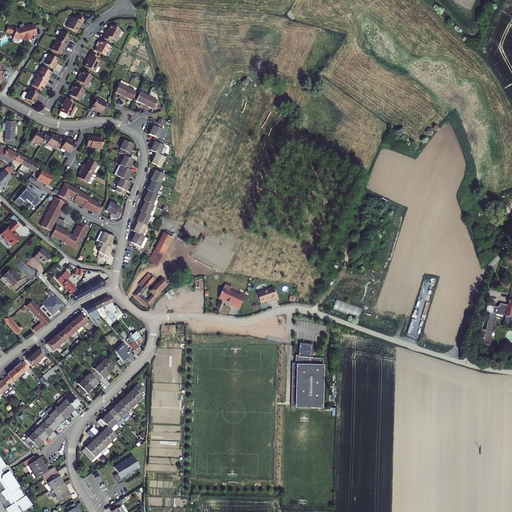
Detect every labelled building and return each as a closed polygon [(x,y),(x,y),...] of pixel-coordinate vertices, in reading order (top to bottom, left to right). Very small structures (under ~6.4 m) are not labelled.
[(84,20),(77,16),(75,19),(71,17),(66,27),(76,33),(79,26),(80,26),(84,20)] [(119,30),(109,24),(106,31),(105,30),(101,37),(109,41),(110,38),(114,40),(119,30)] [(20,30),(7,27),(6,32),(13,35),(13,37),(14,38),(18,39),(23,38),(24,44),(29,43),(28,39),(31,39),(30,35),(36,34),(35,30),(34,26),(20,29),(20,30)] [(59,31),(54,40),(65,46),(67,43),(65,42),(67,39),(69,36),(59,31)] [(65,46),(54,40),(50,49),(59,55),(62,49),(63,49),(65,46)] [(109,46),(97,40),(96,43),(97,44),(96,47),(94,50),(104,55),(109,46)] [(96,56),(89,52),(85,59),(87,59),(83,66),(93,71),(98,61),(95,59),(96,56)] [(43,54),(39,62),(53,69),(55,66),(53,65),(55,62),(56,59),(47,54),(46,55),(44,54),(43,54)] [(40,67),(35,76),(46,82),(48,79),(46,78),(49,72),(40,67)] [(79,74),(78,77),(76,80),(86,86),(91,76),(79,70),(77,73),(79,74)] [(46,82),(35,76),(30,85),(40,90),(41,88),(43,84),(44,85),(46,82)] [(118,96),(121,98),(127,86),(119,82),(114,91),(119,93),(118,96)] [(72,89),(70,91),(68,95),(78,100),(83,90),(72,84),(70,88),(72,89)] [(127,86),(121,98),(124,100),(126,96),(130,99),(135,90),(127,86)] [(39,95),(28,89),(26,93),(23,92),(22,92),(20,96),(20,98),(23,99),(23,98),(33,103),(34,100),(36,97),(37,98),(39,95)] [(141,107),(147,96),(139,91),(134,100),(139,103),(138,106),(141,107)] [(149,91),(147,96),(141,107),(145,109),(146,106),(151,108),(152,106),(154,102),(155,100),(154,99),(155,97),(154,94),(152,93),(149,91)] [(72,101),(65,97),(61,104),(60,106),(61,107),(59,111),(59,112),(58,114),(58,116),(63,118),(65,118),(66,115),(69,117),(74,107),(71,104),(72,101)] [(105,103),(95,98),(89,109),(93,111),(93,110),(96,111),(100,113),(105,103)] [(154,137),(159,140),(163,132),(160,130),(160,129),(159,129),(161,125),(156,122),(153,120),(151,124),(152,125),(150,128),(148,134),(154,137)] [(5,131),(4,144),(13,144),(15,123),(6,123),(5,125),(2,125),(2,130),(5,131)] [(40,145),(46,134),(43,132),(42,134),(40,132),(36,130),(31,140),(40,145)] [(55,148),(62,137),(58,135),(58,137),(55,135),(51,133),(46,143),(55,148)] [(90,147),(101,148),(102,136),(94,136),(94,135),(87,135),(86,146),(90,146),(90,147)] [(67,157),(70,152),(76,141),(73,139),(72,141),(69,139),(66,137),(61,147),(65,150),(62,155),(67,157)] [(161,145),(162,141),(159,140),(154,137),(152,141),(153,141),(152,145),(149,150),(154,152),(161,156),(165,148),(162,147),(162,146),(161,145)] [(120,149),(118,153),(123,155),(127,157),(128,153),(127,152),(129,149),(131,144),(123,140),(118,148),(120,149)] [(0,146),(0,152),(3,155),(15,161),(18,156),(6,149),(1,145),(0,146)] [(153,158),(152,159),(150,162),(159,167),(164,157),(161,156),(154,152),(152,157),(153,158)] [(19,154),(18,156),(15,161),(23,165),(26,160),(23,158),(23,157),(19,154)] [(127,157),(123,155),(118,165),(120,166),(128,170),(130,165),(129,164),(130,163),(132,159),(127,157)] [(1,162),(11,169),(13,166),(3,158),(2,160),(1,162)] [(96,164),(87,159),(84,165),(82,164),(80,167),(91,173),(96,164)] [(38,173),(39,170),(38,169),(39,167),(26,160),(23,165),(38,173)] [(115,175),(120,177),(127,181),(129,176),(127,175),(128,174),(130,171),(128,170),(120,166),(115,175)] [(91,173),(80,167),(79,170),(80,171),(79,174),(77,177),(86,182),(88,183),(90,182),(94,175),(91,173)] [(49,185),(53,174),(41,169),(36,180),(49,185)] [(163,174),(153,169),(150,174),(152,175),(151,176),(149,179),(158,183),(163,174)] [(0,189),(10,178),(3,171),(0,173),(0,189)] [(18,174),(29,181),(31,182),(34,178),(32,176),(30,178),(20,171),(18,174)] [(127,181),(120,177),(116,186),(117,187),(115,191),(124,195),(125,191),(124,190),(126,187),(128,182),(127,181)] [(158,183),(149,179),(147,184),(148,185),(148,186),(146,189),(156,194),(158,195),(160,192),(159,190),(157,189),(159,184),(158,183)] [(61,190),(59,194),(66,198),(68,194),(71,195),(73,193),(75,195),(78,191),(79,189),(75,187),(66,182),(62,190),(61,190)] [(28,189),(16,203),(21,207),(27,200),(35,208),(42,201),(28,189)] [(151,204),(156,194),(146,189),(144,194),(145,195),(144,197),(143,200),(151,204)] [(84,194),(78,191),(75,195),(73,199),(78,201),(78,200),(80,201),(79,202),(83,204),(88,196),(89,195),(85,193),(84,194)] [(64,201),(54,195),(52,199),(53,200),(49,208),(57,213),(59,208),(58,208),(60,205),(61,205),(64,201)] [(91,200),(91,198),(88,196),(83,204),(82,206),(87,208),(87,207),(90,209),(90,210),(98,214),(102,207),(98,205),(99,204),(91,200)] [(148,214),(152,205),(151,204),(143,200),(140,205),(142,205),(141,207),(139,210),(148,214)] [(105,210),(110,212),(113,214),(113,215),(115,217),(120,208),(117,207),(118,206),(109,201),(105,210)] [(57,213),(49,208),(42,220),(41,219),(39,223),(48,228),(51,224),(50,223),(52,220),(53,221),(57,213)] [(144,225),(149,215),(148,214),(139,210),(137,215),(138,216),(138,217),(136,221),(144,225)] [(19,225),(13,220),(1,233),(4,237),(8,241),(8,240),(13,245),(17,240),(20,236),(14,230),(19,225)] [(141,235),(146,226),(144,225),(136,221),(134,226),(135,226),(134,228),(132,231),(133,231),(141,235)] [(72,230),(70,234),(79,239),(81,236),(80,235),(83,229),(84,230),(86,226),(79,222),(77,225),(75,224),(74,227),(73,229),(74,229),(73,231),(72,230)] [(54,224),(49,233),(53,236),(54,234),(62,239),(66,232),(67,231),(62,228),(62,229),(58,227),(59,226),(54,224)] [(138,245),(143,236),(141,235),(133,231),(131,236),(132,237),(131,238),(130,241),(138,245)] [(68,234),(69,233),(66,232),(62,239),(61,241),(65,243),(66,242),(75,247),(79,239),(70,234),(69,235),(68,234)] [(110,242),(111,241),(112,237),(104,233),(99,242),(102,244),(109,247),(111,243),(110,242)] [(172,240),(162,235),(155,252),(164,256),(172,240)] [(106,257),(108,253),(111,248),(109,247),(102,244),(97,252),(99,253),(97,256),(106,261),(108,257),(106,257)] [(41,248),(34,257),(37,259),(37,258),(44,264),(51,255),(41,248)] [(18,279),(8,269),(1,275),(11,285),(18,279)] [(70,275),(65,270),(56,279),(69,294),(74,290),(75,289),(66,279),(70,275)] [(133,297),(146,308),(167,285),(161,279),(150,291),(152,292),(148,296),(150,298),(147,301),(141,295),(154,280),(148,275),(138,286),(139,287),(136,290),(138,292),(133,297)] [(99,287),(104,285),(100,278),(80,289),(76,291),(74,290),(69,294),(70,295),(71,294),(75,300),(99,287)] [(231,288),(226,286),(219,300),(233,306),(232,307),(240,311),(246,299),(230,291),(231,288)] [(273,289),(258,294),(261,304),(270,301),(270,302),(278,300),(274,289),(273,289)] [(505,316),(504,320),(503,324),(510,325),(511,312),(511,290),(509,290),(506,306),(499,304),(498,307),(498,306),(497,308),(493,307),(491,314),(495,315),(505,316)] [(116,308),(114,309),(111,301),(110,298),(108,295),(100,299),(104,306),(108,312),(110,311),(116,317),(120,313),(116,308)] [(61,305),(54,297),(44,306),(51,314),(61,305)] [(337,298),(334,308),(360,317),(363,307),(337,298)] [(104,306),(100,299),(93,302),(97,310),(99,314),(103,319),(107,316),(111,323),(117,319),(116,317),(110,311),(108,312),(104,306)] [(34,316),(40,311),(31,301),(25,306),(34,316)] [(91,317),(99,314),(97,310),(93,302),(82,307),(83,308),(84,310),(97,327),(98,329),(100,327),(93,317),(92,318),(91,317)] [(493,307),(487,306),(485,313),(489,314),(486,331),(479,330),(478,337),(481,337),(480,344),(490,346),(495,319),(495,315),(491,314),(493,307)] [(40,311),(34,316),(40,322),(32,329),(34,332),(42,326),(48,320),(40,311)] [(75,318),(81,325),(87,320),(81,313),(75,318)] [(83,327),(81,325),(75,318),(70,323),(76,330),(78,332),(83,327)] [(19,332),(7,319),(3,320),(5,323),(15,335),(19,332)] [(70,335),(76,330),(70,323),(64,328),(70,335)] [(64,340),(70,335),(64,328),(58,333),(64,340)] [(53,338),(59,345),(64,340),(58,333),(53,338)] [(131,337),(136,343),(141,339),(136,333),(131,337)] [(47,343),(53,350),(59,345),(53,338),(51,340),(47,343)] [(129,344),(134,350),(138,347),(133,341),(129,344)] [(313,345),(300,344),(299,345),(298,357),(297,357),(296,363),(292,363),(291,406),(322,407),(322,367),(322,358),(312,358),(313,346),(313,345)] [(121,359),(123,361),(129,356),(121,346),(115,351),(121,359)] [(38,349),(33,354),(39,360),(44,355),(38,349)] [(33,365),(39,360),(33,354),(27,359),(33,365)] [(104,359),(99,364),(109,373),(114,368),(113,367),(115,365),(109,358),(106,361),(104,359)] [(20,375),(25,371),(29,367),(23,361),(20,363),(19,363),(14,368),(20,375)] [(103,379),(109,373),(99,364),(94,369),(96,371),(93,373),(100,380),(102,378),(103,379)] [(57,371),(53,367),(49,371),(44,375),(47,379),(57,371)] [(12,383),(20,375),(14,368),(8,373),(9,374),(6,376),(12,383)] [(89,374),(84,379),(93,389),(98,383),(97,382),(100,380),(93,373),(91,375),(89,374)] [(9,385),(12,383),(6,376),(0,381),(0,388),(3,392),(9,386),(9,385)] [(87,394),(93,389),(84,379),(78,385),(79,386),(77,389),(83,396),(86,393),(87,394)] [(128,392),(138,402),(143,397),(140,393),(144,389),(137,383),(134,386),(135,387),(132,389),(132,388),(128,392)] [(123,398),(132,408),(138,402),(128,392),(125,395),(126,396),(123,398)] [(65,400),(75,410),(78,408),(77,407),(80,405),(71,395),(65,400)] [(60,405),(69,415),(71,413),(72,414),(75,410),(65,400),(63,397),(57,402),(60,405)] [(117,403),(127,413),(132,408),(123,398),(121,400),(120,400),(117,403)] [(112,409),(121,418),(127,413),(117,403),(114,406),(114,407),(112,409)] [(60,405),(54,410),(64,421),(68,418),(67,417),(69,415),(60,405)] [(61,424),(64,421),(54,410),(52,408),(46,413),(47,414),(58,425),(60,423),(61,424)] [(106,413),(119,427),(124,422),(121,418),(112,409),(110,411),(109,410),(106,413)] [(113,432),(119,427),(106,413),(103,416),(103,417),(101,419),(113,432)] [(58,425),(47,414),(42,419),(54,432),(57,429),(57,428),(59,426),(58,425)] [(51,435),(54,432),(42,419),(36,425),(39,427),(48,436),(50,434),(51,435)] [(101,431),(111,441),(117,436),(113,432),(101,419),(98,422),(103,427),(104,426),(105,428),(101,431)] [(46,438),(48,436),(39,427),(33,433),(43,442),(47,439),(46,438)] [(106,446),(111,441),(101,431),(98,434),(97,433),(98,433),(93,428),(90,430),(106,446)] [(90,441),(100,451),(102,454),(108,448),(106,446),(90,430),(87,433),(93,439),(90,441)] [(24,441),(33,450),(37,447),(39,445),(40,446),(43,442),(33,433),(24,441)] [(91,460),(100,451),(90,441),(87,444),(87,445),(82,450),(91,460)] [(133,455),(114,467),(117,472),(119,471),(120,472),(118,473),(115,476),(119,483),(124,481),(122,478),(140,467),(133,455)] [(0,482),(5,490),(1,494),(8,504),(9,503),(12,507),(7,511),(8,511),(20,511),(19,509),(21,507),(24,511),(33,506),(12,476),(10,473),(5,476),(1,471),(6,467),(0,457),(0,482)] [(33,457),(23,464),(25,468),(28,466),(32,472),(44,465),(42,461),(41,462),(39,459),(36,461),(33,457)] [(44,465),(32,472),(36,479),(41,476),(44,480),(55,473),(52,469),(47,472),(46,470),(47,469),(44,465)] [(6,467),(1,471),(5,476),(10,473),(12,476),(14,475),(8,466),(6,467)] [(55,473),(44,480),(51,491),(63,483),(61,480),(60,481),(55,473)] [(5,490),(0,482),(0,492),(0,493),(0,492),(0,499),(7,511),(12,507),(9,503),(8,504),(1,494),(5,490)] [(63,483),(51,491),(48,493),(52,500),(56,498),(59,503),(69,496),(66,491),(65,488),(66,488),(63,483)] [(111,507),(113,511),(123,504),(121,501),(111,507)]
